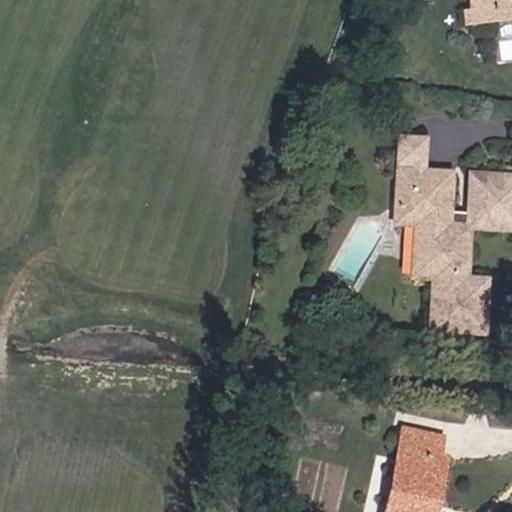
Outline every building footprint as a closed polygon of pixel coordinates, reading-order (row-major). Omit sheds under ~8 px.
[(469,25),(511,23),(511,0),(495,0),(497,9),(474,10),(468,10),(469,25)] [(473,0),(474,10),(497,9),(495,0),(473,0)] [(395,164),(395,177),(412,177),(411,131),(379,131),(380,165),(395,164)] [(395,177),(380,177),(381,199),(385,199),(385,210),(381,210),(381,215),(401,215),(402,231),(403,282),(424,282),(425,333),(478,332),(477,280),(454,280),(453,231),(506,230),(505,175),(453,176),(453,219),(434,219),(434,176),(412,177),(395,177)] [(401,215),(381,215),(381,232),(402,231),(401,215)] [(411,511),(414,500),(404,498),(415,446),(418,431),(379,425),(362,511),(411,511)] [(404,498),(414,500),(425,447),(415,446),(404,498)]
